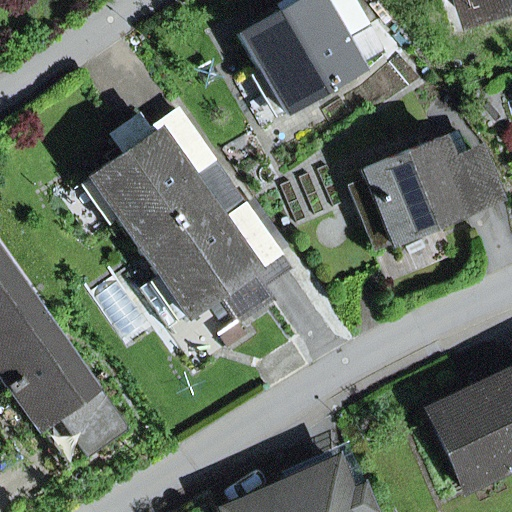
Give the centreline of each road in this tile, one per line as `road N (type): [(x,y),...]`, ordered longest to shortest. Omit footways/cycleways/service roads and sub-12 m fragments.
road 1 (residential): [(511,294),(340,368),(117,511)]
road 2 (residential): [(0,101),(158,0)]
